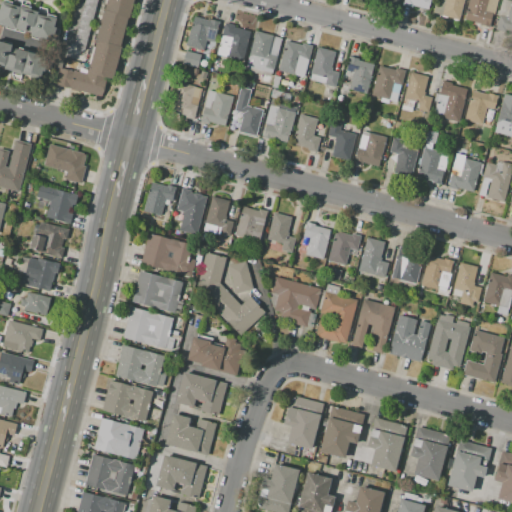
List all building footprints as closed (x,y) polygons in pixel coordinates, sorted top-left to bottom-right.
[(0,10),(1,0),(7,0),(12,1),(11,4),(21,6),(22,0),(26,0),(30,1),(31,9),(37,10),(38,6),(43,8),(43,6),(51,8),(50,14),(57,16),(50,41),(29,36),(30,32),(26,31),(25,33),(0,26),(0,10)] [(101,97),(55,85),(60,68),(79,71),(80,67),(88,69),(94,45),(95,46),(106,0),(135,0),(115,80),(106,78),(101,97)] [(97,0),(85,50),(73,47),(85,0),(97,0)] [(403,4),(404,0),(429,0),(431,1),(428,9),(412,5),(412,7),(403,4)] [(464,0),(459,20),(442,15),(445,0),(464,0)] [(464,19),(469,0),(488,0),(485,11),(493,13),(489,27),(479,24),(479,23),(464,19)] [(511,31),(496,27),(500,15),(507,17),(511,0),(511,31)] [(194,16),(219,22),(215,43),(206,41),(204,50),(185,46),(189,28),(191,29),(194,16)] [(225,23),(235,25),(234,27),(250,31),(242,62),(228,58),(233,38),(222,35),(225,23)] [(273,74),(246,67),(255,31),(273,35),(268,53),(277,55),(273,74)] [(52,57),(46,78),(26,72),(24,77),(0,71),(0,40),(13,44),(12,47),(52,57)] [(312,45),(304,77),(279,70),(286,41),(302,45),(302,43),(312,45)] [(335,87),(325,85),(326,77),(311,73),(317,47),(335,51),(331,66),(332,67),(331,70),(339,72),(335,87)] [(184,51),(201,54),(198,68),(181,64),(184,51)] [(374,64),(366,94),(349,90),(353,72),(346,70),(350,56),(359,58),(359,60),(374,64)] [(405,70),(401,85),(393,83),(389,100),(371,95),(378,65),(395,69),(396,68),(405,70)] [(209,72),(207,79),(200,77),(202,70),(209,72)] [(429,111),(418,109),(420,102),(404,98),(410,72),(428,76),(424,92),(425,92),(425,95),(432,97),(429,111)] [(252,79),(254,73),(262,75),(260,81),(252,79)] [(280,77),(277,89),(271,87),(274,76),(280,77)] [(293,82),(291,89),(279,86),(281,79),(293,82)] [(460,118),(445,114),(443,119),(433,117),(437,101),(434,100),(436,93),(439,94),(442,81),(451,83),(451,85),(467,89),(460,118)] [(175,82),(194,87),(192,96),(198,97),(193,119),(168,113),(175,82)] [(241,87),(250,90),(248,98),(262,102),(260,109),(262,110),(255,136),(238,132),(242,116),(241,116),(242,113),(235,111),(241,87)] [(200,121),(208,90),(233,96),(225,126),(210,122),(209,124),(200,121)] [(272,90),(279,92),(278,100),(270,98),(272,90)] [(498,95),(494,109),(486,107),(482,124),(464,120),(468,102),(469,103),(472,90),(488,94),(488,93),(498,95)] [(504,94),(511,95),(511,136),(494,132),(504,94)] [(262,138),(266,123),(265,123),(269,104),(279,107),(278,108),(295,112),(287,142),(270,138),(270,140),(262,138)] [(300,114),(317,118),(313,136),(320,138),(316,152),(307,150),(308,147),(292,143),(300,114)] [(331,121),(341,123),(339,130),(356,134),(349,160),(331,156),(335,141),(334,141),(335,137),(327,135),(331,121)] [(437,132),(434,143),(424,140),(427,130),(437,132)] [(362,131),(386,137),(378,166),(355,160),(362,131)] [(444,140),(446,135),(457,137),(455,143),(444,140)] [(393,137),(404,140),(402,147),(418,151),(411,178),(394,173),(398,154),(390,152),(393,137)] [(31,143),(18,193),(0,188),(0,147),(10,150),(5,167),(8,167),(15,139),(31,143)] [(81,184),(64,179),(65,175),(66,176),(67,172),(43,166),(49,144),(86,154),(83,165),(86,166),(81,184)] [(424,147),(441,152),(436,169),(444,170),(440,185),(432,183),(432,181),(417,177),(424,147)] [(455,154),(465,157),(465,158),(481,162),(480,163),(483,164),(481,174),(478,174),(473,191),(457,187),(457,189),(448,187),(451,173),(450,173),(455,154)] [(486,162),(496,165),(494,172),(500,174),(503,162),(511,164),(511,169),(504,202),(486,197),(491,179),(482,177),(486,162)] [(176,187),(172,201),(165,199),(161,215),(143,211),(147,194),(148,194),(151,182),(167,186),(168,185),(176,187)] [(44,217),(49,200),(37,197),(40,185),(77,195),(75,204),(72,204),(72,207),(69,206),(67,212),(72,214),(70,223),(44,217)] [(207,197),(197,235),(179,231),(184,211),(177,210),(182,188),(192,190),(191,193),(194,193),(195,193),(202,194),(201,195),(207,197)] [(229,236),(220,234),(221,227),(205,223),(212,196),(230,200),(225,220),(233,222),(229,236)] [(259,241),(235,235),(242,206),(258,210),(259,208),(267,210),(259,241)] [(292,253),(281,250),(283,244),(267,240),(274,213),(291,217),(287,232),(289,233),(288,236),(295,238),(292,253)] [(29,248),(33,234),(36,234),(40,221),(69,229),(66,240),(64,239),(62,247),(64,247),(61,257),(29,248)] [(323,259),(305,255),(310,238),(303,236),(307,222),(315,224),(315,226),(330,229),(323,259)] [(360,235),(356,250),(349,249),(345,265),(328,261),(335,231),(351,235),(352,233),(360,235)] [(164,254),(143,249),(147,234),(189,244),(185,260),(168,255),(169,253),(165,252),(164,254)] [(386,277),(375,274),(376,267),(360,263),(366,238),(384,242),(380,257),(381,257),(380,260),(389,263),(386,277)] [(416,284),(391,278),(399,246),(409,248),(408,253),(423,257),(416,284)] [(185,260),(184,264),(191,266),(189,276),(139,264),(143,249),(164,254),(164,257),(168,258),(168,255),(185,260)] [(197,287),(205,252),(226,257),(219,283),(241,305),(250,297),(264,312),(241,336),(237,331),(235,332),(225,322),(227,320),(197,287)] [(454,261),(446,291),(420,285),(425,268),(426,268),(429,256),(443,259),(444,258),(454,261)] [(27,285),(32,267),(35,268),(38,258),(51,261),(50,263),(56,265),(50,291),(27,285)] [(228,266),(246,261),(253,289),(235,293),(228,266)] [(460,262),(477,266),(473,282),(475,282),(474,286),(481,287),(477,303),(473,302),(472,306),(459,303),(462,290),(453,288),(460,262)] [(332,268),(340,270),(338,280),(330,278),(332,268)] [(155,293),(134,288),(138,272),(180,283),(176,298),(159,294),(160,291),(156,290),(155,293)] [(511,276),(511,293),(507,315),(496,313),(498,306),(482,302),(489,272),(507,276),(507,275),(511,276)] [(321,288),(315,309),(298,305),(297,308),(310,311),(306,327),(281,321),(283,313),(273,310),(277,294),(271,292),(275,276),(321,288)] [(346,341),(330,337),(329,339),(315,336),(319,320),(331,323),(332,316),(319,313),(320,310),(318,309),(322,290),(325,290),(326,284),(340,287),(338,295),(357,299),(346,341)] [(176,298),(175,302),(181,303),(179,315),(130,303),(134,288),(155,293),(155,296),(159,296),(159,294),(176,298)] [(46,315),(23,309),(24,306),(19,305),(21,298),(26,299),(28,292),(50,298),(46,315)] [(394,307),(382,353),(372,351),(375,336),(371,335),(374,325),(367,324),(365,332),(365,331),(361,348),(350,346),(362,299),(394,307)] [(7,317),(0,315),(0,300),(11,304),(7,317)] [(147,329),(126,324),(130,308),(172,319),(168,334),(151,330),(152,327),(148,326),(147,329)] [(469,323),(458,367),(453,366),(452,368),(426,362),(437,319),(439,319),(440,314),(445,316),(445,314),(453,316),(452,322),(456,323),(457,319),(469,323)] [(420,363),(389,355),(399,315),(417,319),(413,333),(417,334),(420,320),(430,322),(420,363)] [(8,319),(43,329),(40,341),(32,339),(32,340),(33,341),(31,347),(30,347),(28,353),(1,346),(8,319)] [(168,334),(167,338),(173,339),(170,351),(122,339),(126,324),(147,329),(147,332),(151,333),(151,330),(168,334)] [(504,338),(493,382),(463,375),(466,360),(482,364),(485,353),(469,349),(474,330),(504,338)] [(193,337),(211,341),(210,345),(224,348),(227,336),(240,339),(237,352),(242,353),(237,375),(201,366),(201,363),(187,359),(193,337)] [(511,342),(511,385),(500,383),(510,342),(511,342)] [(139,366),(118,361),(122,346),(164,356),(160,371),(143,367),(144,365),(140,364),(139,366)] [(0,356),(1,352),(34,361),(31,372),(26,370),(24,378),(22,377),(20,385),(9,382),(10,376),(0,373),(0,356)] [(160,371),(166,373),(162,388),(114,376),(118,361),(139,366),(138,369),(142,370),(143,367),(160,371)] [(183,372),(226,383),(219,416),(200,411),(203,401),(195,400),(193,408),(176,404),(183,372)] [(128,402),(106,396),(110,381),(152,391),(149,407),(132,403),(132,400),(128,399),(128,402)] [(0,406),(0,384),(27,392),(26,397),(25,396),(23,404),(16,403),(15,408),(14,408),(12,417),(0,413),(0,410),(1,407),(0,406)] [(310,450),(278,442),(289,395),(321,403),(310,450)] [(149,407),(145,422),(103,412),(106,396),(128,402),(127,404),(131,405),(132,403),(149,407)] [(331,405),(363,413),(352,460),(320,452),(331,405)] [(172,413),(190,418),(189,425),(197,427),(198,419),(215,423),(207,455),(164,445),(172,413)] [(374,417),(405,425),(395,471),(363,463),(374,417)] [(2,448),(0,447),(0,419),(16,424),(13,435),(6,433),(2,448)] [(96,434),(100,419),(142,429),(138,445),(96,434)] [(417,425),(449,433),(437,482),(405,474),(417,425)] [(138,445),(134,460),(92,449),(96,434),(138,445)] [(458,439),(491,447),(480,494),(447,487),(458,439)] [(500,451),(511,453),(511,502),(489,497),(500,451)] [(0,453),(9,456),(6,467),(0,465),(0,453)] [(109,475),(87,470),(91,454),(133,465),(130,480),(113,476),(113,473),(109,472),(109,475)] [(163,454),(206,466),(197,499),(180,494),(182,485),(174,483),(172,492),(154,487),(163,454)] [(298,469),(286,511),(270,511),(256,508),(265,478),(270,479),(275,463),(298,469)] [(130,480),(126,495),(84,485),(87,470),(109,475),(108,478),(112,479),(113,476),(130,480)] [(295,511),(306,473),(331,480),(327,494),(335,496),(330,511),(295,511)] [(383,492),(377,511),(344,511),(348,500),(354,501),(358,485),(383,492)] [(98,511),(94,511),(77,507),(81,492),(123,503),(120,511),(102,511),(103,511),(99,510),(98,511)] [(147,511),(153,493),(197,506),(195,511),(147,511)] [(424,505),(422,511),(394,511),(399,498),(424,505)]
